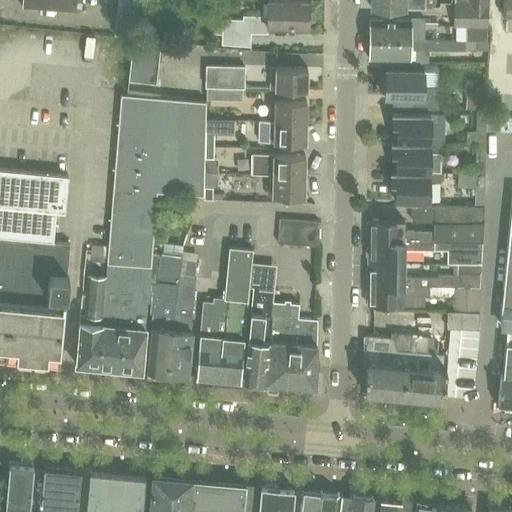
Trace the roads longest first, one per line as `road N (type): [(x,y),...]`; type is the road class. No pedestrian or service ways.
road 1 (residential): [(329,439),(344,0)]
road 2 (secondary): [(329,439),(0,408)]
road 3 (secondary): [(511,456),(329,439)]
